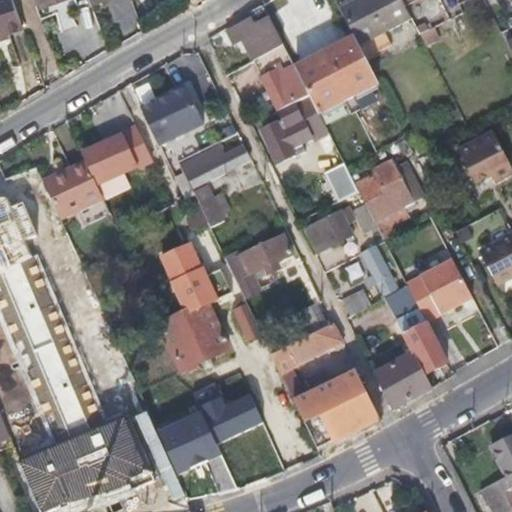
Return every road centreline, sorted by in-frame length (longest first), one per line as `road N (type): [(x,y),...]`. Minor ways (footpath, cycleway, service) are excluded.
road 1 (residential): [(235,0),(0,135)]
road 2 (residential): [(411,436),(260,511)]
